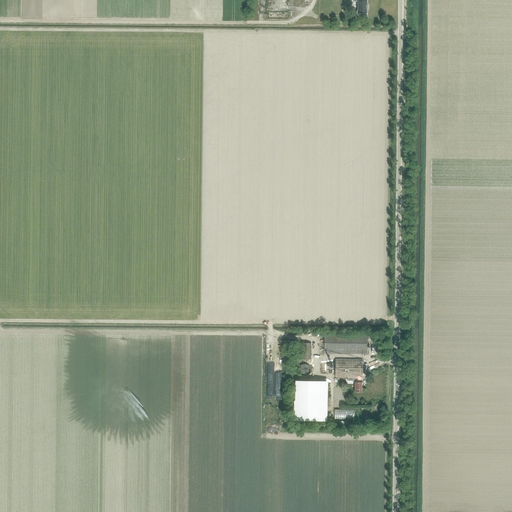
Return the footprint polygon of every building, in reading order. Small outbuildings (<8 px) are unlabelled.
[(366,13),(366,9),(367,9),(367,8),(367,7),(367,6),(366,6),(366,1),(365,1),(365,0),(357,0),(358,1),(358,13),(366,13)] [(367,354),(368,333),(324,333),(324,354),(367,354)] [(311,359),(311,343),(300,343),(300,359),(311,359)] [(362,377),(362,360),(336,359),(335,377),(356,377),(356,382),(355,382),(355,392),(362,392),(362,382),(361,382),(361,377),(362,377)] [(305,365),(304,365),(303,365),(302,365),(301,365),(301,366),(300,366),(300,367),(299,368),(299,369),(299,370),(299,371),(299,372),(299,373),(299,374),(300,374),(300,375),(301,375),(301,376),(302,376),(303,376),(304,376),(304,377),(305,376),(306,376),(307,376),(308,375),(309,375),(309,374),(310,374),(310,373),(310,372),(310,371),(310,370),(310,369),(310,368),(310,367),(309,367),(309,366),(308,366),(307,365),(306,365),(305,365)] [(320,382),(295,381),(294,421),(319,422),(320,382)]
